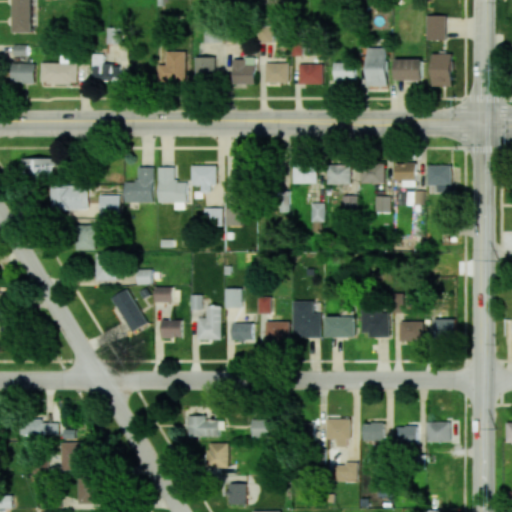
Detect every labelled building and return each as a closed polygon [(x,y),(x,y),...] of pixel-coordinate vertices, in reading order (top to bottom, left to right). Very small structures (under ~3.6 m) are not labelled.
[(13,0),(14,32),(34,32),(33,0),(13,0)] [(447,39),(447,15),(428,15),(428,39),(447,39)] [(274,26),(260,26),(260,43),(274,42),(274,26)] [(123,44),(123,27),(108,27),(107,44),(123,44)] [(205,42),(223,42),(222,30),(205,30),(205,42)] [(27,45),(0,45),(0,56),(27,56),(27,45)] [(368,86),(389,86),(388,47),(367,47),(368,86)] [(160,64),(159,81),(187,82),(187,51),(168,51),(167,64),(160,64)] [(120,81),(120,65),(104,64),(104,53),(93,53),(92,80),(120,81)] [(433,86),(453,86),(453,53),(433,53),(433,86)] [(216,57),(196,56),(196,79),(216,79),(216,57)] [(256,83),(255,57),(233,58),(234,84),(256,83)] [(423,59),(396,59),(395,80),(423,80),(423,59)] [(41,83),(80,83),(80,63),(42,62),(41,83)] [(290,62),(266,63),(266,82),(290,82),(290,62)] [(356,81),(356,62),(335,62),(335,81),(356,81)] [(36,63),(12,63),(12,82),(36,82),(36,63)] [(324,84),(324,64),(299,64),(299,84),(324,84)] [(56,157),(24,158),(25,177),(57,176),(56,157)] [(417,163),(396,162),(395,180),(403,180),(402,186),(416,186),(417,163)] [(294,183),(317,183),(317,163),(293,163),(294,183)] [(361,182),(384,183),(385,164),(361,163),(361,182)] [(351,184),(351,165),(328,164),(327,184),(351,184)] [(217,165),(193,165),(192,185),(202,185),(202,192),(217,192),(217,165)] [(234,165),(234,182),(252,182),(252,165),(234,165)] [(452,185),(452,165),(428,165),(428,184),(452,185)] [(155,167),(139,166),(138,181),(126,180),(125,201),(154,202),(155,167)] [(160,202),(175,202),(175,209),(188,209),(187,181),(176,181),(176,167),(159,167),(160,202)] [(90,208),(89,185),(53,186),(53,209),(90,208)] [(452,185),(441,185),(441,232),(452,232),(452,185)] [(122,195),(102,194),(101,216),(122,216),(122,195)] [(358,195),(343,195),(343,210),(358,210),(358,195)] [(375,211),(391,212),(391,196),(376,195),(375,211)] [(312,202),(312,222),(325,222),(325,202),(312,202)] [(223,208),(205,207),(205,225),(223,225),(223,208)] [(97,225),(78,225),(77,249),(96,250),(97,225)] [(97,279),(120,280),(120,253),(98,253),(97,279)] [(156,301),(174,302),(174,286),(156,286),(156,301)] [(226,307),(242,307),(243,287),(226,287),(226,307)] [(114,295),(130,332),(147,324),(131,288),(114,295)] [(203,309),(203,294),(192,294),(192,309),(203,309)] [(258,312),(272,313),(272,296),(259,295),(258,312)] [(322,336),(322,313),(314,313),(315,301),(294,301),(293,336),(322,336)] [(222,339),(222,306),(207,305),(207,317),(199,317),(198,339),(222,339)] [(362,335),(391,336),(391,311),(363,311),(362,335)] [(357,336),(357,316),(327,316),(327,337),(357,336)] [(435,337),(456,337),(456,319),(435,318),(435,337)] [(183,337),(183,319),(162,319),(162,337),(183,337)] [(266,341),(290,341),(290,321),(266,320),(266,341)] [(425,321),(401,321),(401,340),(425,340),(425,321)] [(254,323),(233,323),(233,341),(253,341),(254,323)] [(220,435),(220,419),(206,419),(206,415),(189,415),(189,436),(220,435)] [(252,437),(269,437),(270,419),(252,418),(252,437)] [(337,439),(337,446),(350,446),(351,419),(327,418),(327,438),(337,439)] [(22,436),(43,436),(43,434),(59,434),(59,422),(22,421),(22,436)] [(451,421),(428,422),(428,442),(452,441),(451,421)] [(315,436),(315,422),(303,422),(302,436),(315,436)] [(385,422),(363,422),(363,440),(385,440),(385,422)] [(418,425),(397,426),(398,443),(418,443),(418,425)] [(62,442),(63,469),(85,468),(84,442),(62,442)] [(229,442),(208,443),(208,467),(229,467),(229,442)] [(334,463),(333,481),(358,482),(358,463),(334,463)] [(78,502),(103,502),(103,477),(78,477),(78,502)] [(229,504),(248,503),(247,483),(228,483),(229,504)]
